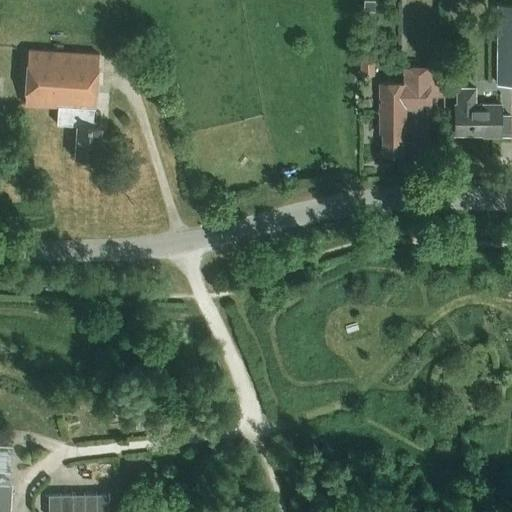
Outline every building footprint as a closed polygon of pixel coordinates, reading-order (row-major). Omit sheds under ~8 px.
[(370,0),(367,0),(363,9),(372,14),(378,4),(370,0)] [(511,81),(511,22),(496,22),(496,82),(511,81)] [(102,122),(92,122),(98,54),(30,49),(26,102),(58,104),(56,124),(77,126),(75,158),(99,160),(102,122)] [(374,73),(374,49),(361,49),(361,73),(374,73)] [(403,84),(379,84),(379,132),(382,132),(383,154),(400,154),(400,132),(404,132),(404,109),(417,110),(417,104),(431,104),(431,69),(403,69),(403,84)] [(500,134),(500,102),(474,102),(474,86),(456,86),(456,102),(454,102),(454,132),(482,132),(482,134),(500,134)] [(0,511),(6,511),(12,506),(13,479),(9,479),(12,439),(0,438),(0,511)] [(108,511),(108,493),(48,494),(48,511),(108,511)]
